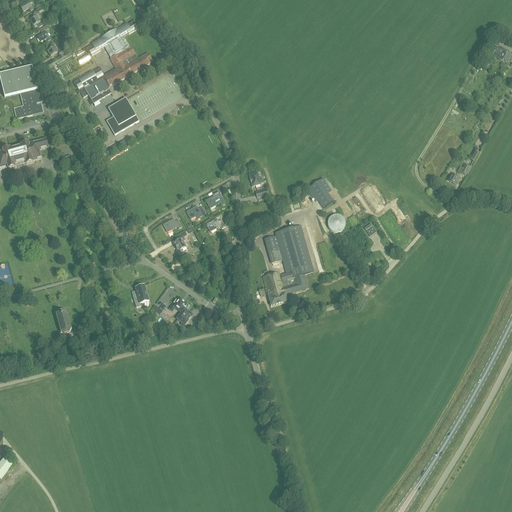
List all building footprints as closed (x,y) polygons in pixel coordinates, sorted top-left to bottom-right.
[(20,7),(23,13),(29,9),(30,12),(33,10),(29,3),(20,7)] [(35,19),(30,21),(33,26),(36,25),(38,29),(43,26),(36,14),(33,15),(35,19)] [(89,101),(91,105),(111,94),(107,87),(113,85),(113,86),(150,64),(149,63),(153,61),(148,53),(138,59),(131,47),(130,48),(124,37),(128,34),(129,35),(138,30),(134,22),(128,25),(127,24),(117,30),(116,29),(102,38),(92,44),(92,46),(87,49),(92,56),(101,51),(100,50),(105,48),(111,59),(110,59),(116,69),(104,76),(99,69),(93,72),(93,71),(79,80),(79,81),(75,83),(83,99),(88,96),(91,100),(89,101)] [(38,38),(41,43),(47,40),(48,42),(51,41),(46,33),(38,38)] [(50,57),(58,53),(53,44),(50,46),(52,49),(48,52),(50,57)] [(498,59),(507,64),(511,55),(496,47),(493,52),(500,55),(498,59)] [(77,60),(80,65),(90,59),(88,54),(77,60)] [(14,109),(17,120),(44,113),(41,103),(43,102),(40,88),(38,89),(33,67),(0,75),(0,77),(5,98),(20,94),(23,107),(14,109)] [(106,122),(115,136),(139,122),(126,99),(108,109),(113,118),(106,122)] [(476,138),(480,134),(477,130),(472,134),(476,138)] [(0,170),(8,168),(9,170),(15,168),(15,167),(26,164),(26,165),(33,163),(33,161),(42,159),(39,151),(48,148),(46,139),(28,144),(21,146),(21,147),(13,149),(13,148),(3,150),(3,151),(0,151),(0,170)] [(461,174),(466,176),(467,174),(468,174),(471,168),(465,164),(462,170),(460,173),(461,174)] [(249,175),(252,187),(261,185),(261,184),(263,183),(262,178),(259,178),(258,173),(249,175)] [(446,181),(455,186),(460,178),(451,173),(446,181)] [(317,200),(323,209),(334,202),(328,194),(332,191),(323,179),(307,190),(315,202),(317,200)] [(255,192),(257,199),(269,196),(267,189),(255,192)] [(207,202),(211,209),(220,203),(222,206),(225,204),(222,197),(216,200),(214,198),(207,202)] [(197,220),(198,220),(200,219),(200,218),(202,217),(206,215),(202,208),(196,211),(195,209),(187,213),(191,220),(195,217),(197,220)] [(340,232),(348,228),(338,211),(331,215),(340,232)] [(355,228),(361,224),(356,217),(350,221),(355,228)] [(207,225),(211,232),(220,227),(222,229),(225,227),(222,220),(216,223),(215,221),(207,225)] [(164,226),(167,233),(177,227),(179,230),(182,228),(178,221),(173,224),(171,222),(164,226)] [(364,229),(370,237),(377,233),(371,225),(364,229)] [(277,234),(277,236),(264,240),(268,255),(271,264),(284,261),(288,273),(280,275),(280,273),(262,278),(265,289),(264,289),(266,297),(268,296),(271,307),(288,302),(286,296),(309,290),(305,276),(313,274),(300,227),(277,234)] [(174,244),(178,252),(186,248),(183,242),(185,241),(184,238),(182,239),(174,244)] [(136,303),(137,308),(141,307),(141,304),(149,302),(144,286),(135,289),(136,292),(132,293),(136,303)] [(181,325),(184,327),(192,316),(186,311),(190,307),(179,299),(170,310),(172,312),(175,308),(182,314),(177,320),(182,323),(181,325)] [(152,310),(160,316),(163,312),(167,307),(163,304),(160,309),(155,306),(152,310)] [(64,334),(70,333),(70,332),(71,330),(66,312),(63,313),(63,311),(59,312),(59,314),(56,315),(61,333),(62,333),(64,334)] [(0,463),(0,479),(1,480),(13,464),(5,457),(0,463)]
